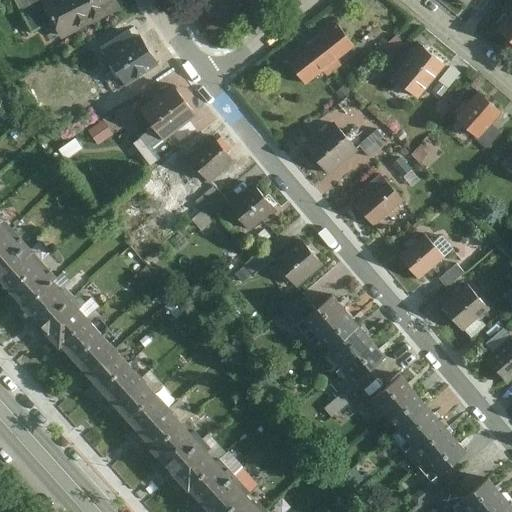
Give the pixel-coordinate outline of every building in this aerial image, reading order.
[(41,2),(45,0),(44,0),(14,0),(30,31),(50,20),(41,2)] [(119,7),(115,0),(45,0),(41,2),(50,20),(60,39),(119,7)] [(511,13),(499,29),(511,38),(511,13)] [(313,41),(336,69),(343,65),(338,60),(356,46),(338,22),(313,41)] [(126,85),(158,65),(139,35),(107,55),(126,85)] [(377,55),(385,63),(406,44),(397,35),(377,55)] [(313,41),(288,60),(306,85),(326,69),(330,74),(336,69),(313,41)] [(420,96),(446,64),(420,43),(394,75),(420,96)] [(439,81),(449,89),(462,73),(452,65),(439,81)] [(168,136),(195,115),(171,84),(140,109),(154,126),(141,136),(152,148),(168,136)] [(458,117),(481,137),(492,124),(503,111),(480,91),(458,117)] [(306,147),(329,174),(358,149),(334,122),(306,147)] [(106,123),(89,128),(93,142),(111,137),(106,123)] [(502,132),(492,124),(481,137),(490,145),(502,132)] [(371,157),(388,142),(377,131),(361,145),(371,157)] [(189,157),(210,182),(236,160),(214,135),(189,157)] [(177,147),(168,136),(152,148),(141,136),(135,142),(154,165),(177,147)] [(356,204),(375,226),(405,201),(381,174),(357,195),(361,200),(356,204)] [(250,227),(274,205),(254,183),(230,205),(250,227)] [(197,201),(204,209),(221,194),(214,186),(197,201)] [(213,219),(230,205),(221,194),(204,209),(213,219)] [(0,244),(17,229),(2,212),(0,213),(0,244)] [(33,246),(17,229),(0,244),(0,271),(2,274),(33,246)] [(425,235),(400,256),(420,279),(445,259),(425,235)] [(298,286),(323,265),(302,240),(277,261),(298,286)] [(48,263),(33,246),(2,274),(17,291),(48,263)] [(246,266),(254,275),(272,260),(265,251),(246,266)] [(446,286),(463,271),(455,262),(438,277),(446,286)] [(64,280),(48,263),(17,291),(33,308),(64,280)] [(79,298),(64,280),(33,308),(48,325),(79,298)] [(468,285),(443,306),(463,331),(489,311),(468,285)] [(298,325),(310,341),(348,310),(335,295),(298,325)] [(95,315),(79,298),(48,325),(64,342),(95,315)] [(348,310),(310,341),(323,357),(361,326),(348,310)] [(110,332),(95,315),(64,342),(79,360),(110,332)] [(361,326),(323,357),(336,372),(374,341),(361,326)] [(126,349),(110,332),(79,360),(95,377),(126,349)] [(511,379),(511,338),(487,359),(508,383),(511,379)] [(374,341),(336,372),(349,389),(387,357),(374,341)] [(141,366),(126,349),(95,377),(110,394),(141,366)] [(156,383),(141,366),(110,394),(125,411),(156,383)] [(400,374),(364,405),(378,421),(414,390),(400,374)] [(172,401),(156,383),(125,411),(141,428),(172,401)] [(428,405),(414,390),(378,421),(391,436),(428,405)] [(325,408),(333,417),(350,403),(343,394),(325,408)] [(187,418),(172,401),(141,428),(156,446),(187,418)] [(428,405),(391,436),(404,451),(440,419),(428,405)] [(203,435),(187,418),(156,446),(172,463),(203,435)] [(454,435),(440,419),(404,451),(418,466),(454,435)] [(218,452),(203,435),(172,463),(187,480),(218,452)] [(454,435),(418,466),(431,481),(467,450),(454,435)] [(234,469),(218,452),(187,480),(203,497),(234,469)] [(220,511),(249,486),(234,469),(203,497),(216,511),(220,511)] [(454,508),(457,511),(479,511),(502,494),(489,478),(454,508)] [(411,498),(419,507),(434,493),(427,485),(411,498)] [(255,511),(265,504),(249,486),(220,511),(255,511)] [(511,506),(502,494),(479,511),(509,511),(511,510),(511,506)]
